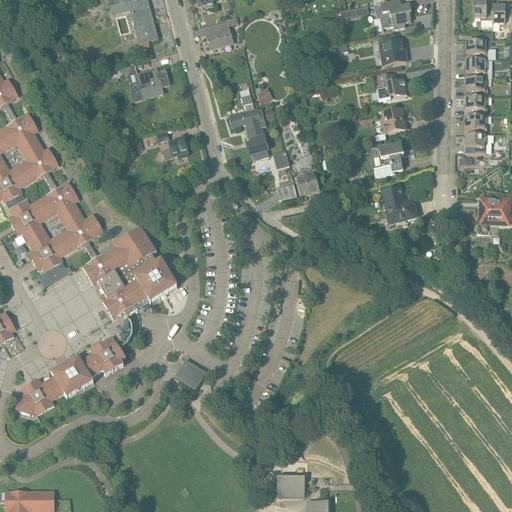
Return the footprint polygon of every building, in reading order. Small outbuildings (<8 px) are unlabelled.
[(130,3),(129,0),(96,0),(97,4),(102,3),(104,10),(110,9),(112,17),(130,13),(139,45),(156,40),(146,2),(139,5),(138,1),(130,3)] [(213,9),(213,7),(214,7),(213,2),(220,0),(195,0),(199,10),(204,8),(205,11),(213,9)] [(492,8),(493,8),(493,0),(481,0),(481,1),(474,1),(473,21),(481,21),(481,23),(481,27),(481,29),(492,29),(492,27),(492,8)] [(395,2),(380,5),(375,6),(378,21),(374,21),(377,34),(384,33),(383,29),(385,29),(393,27),(394,31),(404,29),(403,25),(410,24),(408,15),(410,15),(409,7),(397,9),(395,2)] [(511,14),(511,13),(511,7),(500,6),(500,8),(493,8),(492,8),(492,27),(500,27),(500,29),(511,29),(511,14)] [(362,10),(346,13),(347,19),(363,16),(362,10)] [(289,23),(303,22),(303,12),(288,13),(289,23)] [(210,52),(234,46),(229,29),(238,26),(236,19),(226,22),(228,27),(217,30),(217,33),(205,37),(210,52)] [(402,57),(400,41),(378,45),(382,68),(407,63),(405,56),(402,57)] [(492,43),(482,43),(466,43),(466,51),(465,51),(465,62),(485,62),(488,62),(488,51),(492,48),(492,43)] [(487,81),(487,69),(485,69),(485,62),(465,62),(466,62),(466,69),(464,69),(464,80),(485,81),(487,81)] [(121,79),(134,76),(132,68),(111,74),(112,80),(121,77),(121,79)] [(153,76),(152,72),(136,77),(140,92),(132,94),(135,104),(163,97),(161,90),(169,87),(165,73),(153,76)] [(391,83),(390,76),(377,79),(380,92),(377,93),(379,104),(388,102),(388,99),(394,98),(394,99),(406,97),(403,81),(391,83)] [(0,110),(3,109),(8,116),(12,114),(8,106),(14,102),(14,101),(19,99),(8,81),(4,83),(0,77),(0,110)] [(485,88),(485,81),(464,80),(464,81),(465,81),(465,88),(464,88),(464,99),(465,99),(485,99),(485,100),(487,100),(487,88),(485,88)] [(310,89),(311,95),(320,94),(319,87),(310,89)] [(267,90),(255,96),(260,106),(272,101),(267,90)] [(247,134),(266,129),(261,111),(258,112),(257,110),(254,111),(250,97),(241,100),(243,109),(244,109),(246,115),(229,119),(232,130),(245,127),(247,134)] [(485,107),(485,100),(485,99),(465,99),(465,107),(464,107),(464,118),(484,118),(484,119),(485,119),(485,118),(487,118),(487,107),(485,107)] [(272,109),(264,111),(267,122),(274,120),(272,109)] [(389,135),(405,132),(401,110),(381,114),(383,125),(387,124),(389,135)] [(59,168),(48,150),(44,153),(34,136),(39,133),(28,115),(24,118),(17,121),(12,114),(8,116),(12,124),(6,128),(6,129),(0,132),(0,202),(2,201),(5,206),(6,205),(22,195),(20,191),(36,181),(37,182),(43,178),(48,186),(52,183),(48,175),(55,171),(54,171),(59,168)] [(485,126),(485,119),(484,119),(484,118),(464,118),(465,118),(465,126),(464,126),(464,137),(465,137),(484,137),(485,137),(487,137),(487,126),(485,126)] [(266,129),(247,134),(250,146),(247,146),(250,158),(251,157),(254,167),(270,162),(267,153),(268,152),(265,137),(263,138),(261,130),(266,129)] [(159,146),(170,143),(167,134),(156,137),(159,146)] [(485,144),(485,137),(484,137),(465,137),(465,144),(464,144),(463,155),(486,156),(487,144),(485,144)] [(140,141),(132,143),(135,154),(143,152),(140,141)] [(165,163),(172,161),(188,156),(184,142),(168,146),(169,151),(162,153),(165,163)] [(376,180),(392,177),(392,174),(402,171),(400,158),(403,157),(401,144),(370,150),(376,180)] [(278,172),(289,169),(285,154),(274,157),(278,172)] [(320,172),(326,170),(324,158),(318,159),(320,172)] [(303,197),(318,192),(313,175),(298,180),(303,197)] [(103,235),(93,217),(84,222),(74,205),(79,203),(69,185),(64,187),(57,191),(52,183),(48,186),(52,193),(46,197),(46,198),(29,208),(27,203),(9,213),(12,218),(7,221),(18,238),(22,236),(32,252),(27,255),(38,273),(42,270),(45,275),(47,274),(63,264),(60,260),(77,250),(77,251),(84,247),(89,255),(93,253),(88,244),(95,240),(103,235)] [(276,190),(279,203),(297,199),(294,186),(276,190)] [(402,204),(401,198),(402,198),(400,189),(382,192),(387,217),(385,217),(388,228),(406,224),(417,222),(412,202),(402,204)] [(25,200),(22,195),(6,205),(9,209),(25,200)] [(508,226),(509,200),(480,200),(480,215),(476,215),(476,235),(498,236),(498,226),(508,226)] [(87,267),(82,269),(92,287),(97,284),(107,301),(102,304),(113,322),(117,319),(117,320),(135,309),(147,301),(150,306),(177,290),(161,263),(156,266),(152,258),(156,256),(141,229),(114,245),(117,249),(104,256),(86,266),(87,267)] [(53,285),(54,285),(70,276),(63,264),(47,274),(53,285)] [(53,285),(47,274),(45,275),(39,278),(45,289),(53,285)] [(1,317),(0,315),(0,347),(14,339),(11,335),(15,332),(5,314),(1,317)] [(68,333),(66,334),(68,341),(81,335),(76,322),(65,327),(68,333)] [(80,363),(77,359),(51,374),(53,379),(41,386),(38,381),(21,392),(23,396),(19,399),(15,413),(29,417),(34,414),(36,419),(54,408),(51,404),(64,397),(66,401),(93,385),(90,381),(103,374),(105,378),(123,368),(120,363),(125,361),(115,343),(110,346),(108,341),(90,351),(92,356),(80,363)] [(195,393),(207,375),(186,362),(174,381),(195,393)] [(304,501),(304,479),(277,479),(277,501),(304,501)] [(57,511),(57,492),(5,493),(5,495),(5,503),(4,511),(57,511)] [(329,511),(329,502),(307,503),(307,511),(329,511)]
